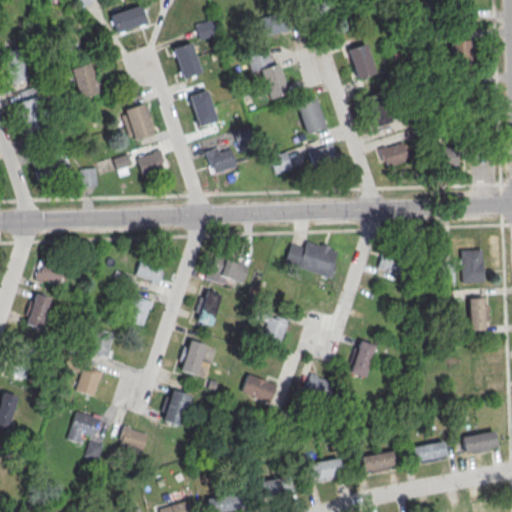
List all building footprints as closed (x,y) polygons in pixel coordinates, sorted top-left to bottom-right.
[(335,0),(315,0),(315,16),(335,16),(335,0)] [(110,14),(140,4),(146,22),(116,32),(110,14)] [(193,24),(198,39),(218,33),(213,18),(193,24)] [(472,68),(472,39),(450,39),(450,68),(472,68)] [(173,48),(190,42),(200,72),(183,78),(173,48)] [(347,49),(364,44),(374,74),(357,80),(347,49)] [(1,54),(18,48),(28,79),(11,84),(1,54)] [(71,68),(88,62),(98,93),(81,98),(71,68)] [(260,68),(277,63),(287,93),(269,99),(260,68)] [(188,95),(206,90),(216,120),(198,126),(188,95)] [(363,96),(381,91),(391,121),(373,127),(363,96)] [(17,102),(35,96),(44,127),(27,132),(17,102)] [(297,103),(314,97),(324,128),(306,133),(297,103)] [(125,109),(142,104),(152,134),(134,140),(125,109)] [(376,149),(382,167),(408,159),(402,140),(376,149)] [(305,150),(309,165),(336,158),(332,143),(305,150)] [(458,169),(458,147),(437,147),(437,169),(458,169)] [(227,149),(209,149),(209,165),(227,165),(227,149)] [(268,156),(273,173),(295,166),(290,149),(268,156)] [(135,155),(140,174),(164,169),(160,150),(135,155)] [(129,163),(126,153),(112,158),(115,168),(129,163)] [(95,186),(95,167),(79,167),(79,186),(95,186)] [(289,243),(284,264),(330,274),(336,247),(302,239),(300,246),(289,243)] [(460,251),(461,283),(482,282),(482,260),(480,260),(480,250),(460,251)] [(376,267),(397,272),(401,257),(380,251),(376,267)] [(247,264),(213,253),(205,278),(217,282),(219,275),(241,282),(247,264)] [(134,275),(157,284),(163,269),(140,260),(134,275)] [(58,286),(63,266),(37,261),(33,280),(58,286)] [(273,300),(294,305),(301,280),(280,274),(273,300)] [(201,289),(220,294),(210,325),(192,319),(201,289)] [(365,320),(379,325),(390,294),(376,289),(365,320)] [(35,294),(49,298),(39,329),(25,324),(35,294)] [(486,297),(467,297),(467,329),(486,329),(486,297)] [(150,302),(142,326),(124,320),(131,298),(136,300),(137,298),(150,302)] [(266,315),(261,339),(281,343),(285,319),(266,315)] [(87,349),(105,356),(115,333),(96,325),(87,349)] [(186,339),(205,344),(195,375),(177,369),(186,339)] [(359,340),(374,345),(363,377),(349,372),(359,340)] [(18,343),(33,348),(23,378),(8,374),(18,343)] [(469,388),(488,388),(488,355),(469,355),(469,388)] [(101,373),(99,380),(97,379),(92,396),(74,391),(81,369),(86,371),(87,368),(101,373)] [(333,383),(310,372),(303,389),(325,399),(333,383)] [(239,392),(268,402),(275,383),(246,373),(239,392)] [(171,390),(189,396),(180,427),(161,421),(171,390)] [(0,397),(2,391),(17,396),(7,427),(0,424),(0,397)] [(65,438),(77,442),(80,432),(92,436),(99,416),(75,408),(65,438)] [(141,450),(147,432),(123,424),(117,442),(141,450)] [(481,452),(477,434),(493,431),(496,447),(488,448),(489,451),(481,452)] [(464,453),(461,437),(477,434),(481,452),(472,454),(472,452),(464,453)] [(430,462),(427,444),(442,441),(445,457),(438,458),(438,460),(430,462)] [(413,463),(410,447),(427,444),(430,462),(422,464),(421,461),(413,463)] [(379,472),(376,454),(391,451),(394,467),(387,468),(387,471),(379,472)] [(362,473),(359,457),(376,454),(379,472),(371,474),(370,472),(362,473)] [(325,479),(321,461),(337,458),(340,474),(332,476),(333,478),(325,479)] [(308,480),(305,464),(321,461),(325,479),(316,481),(316,479),(308,480)] [(276,497),(272,478),(287,475),(291,491),(283,493),(284,495),(276,497)] [(259,498),(256,482),(272,478),(276,497),(267,498),(267,496),(259,498)] [(225,511),(223,496),(238,493),(241,509),(234,510),(234,511),(225,511)] [(208,511),(206,499),(223,496),(225,511),(208,511)] [(190,511),(187,499),(156,508),(156,511),(190,511)]
